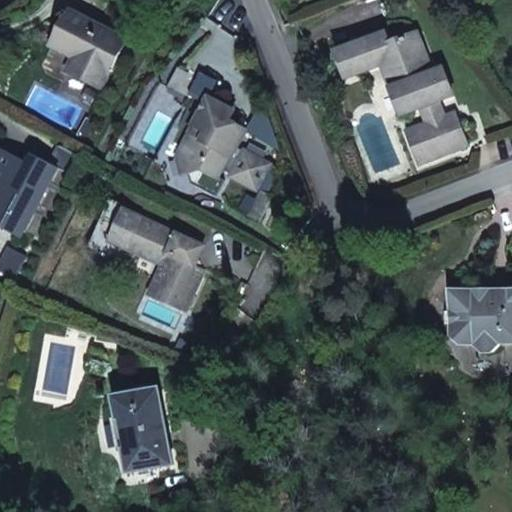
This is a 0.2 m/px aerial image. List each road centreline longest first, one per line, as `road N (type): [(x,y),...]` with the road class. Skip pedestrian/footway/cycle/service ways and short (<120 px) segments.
road 1 (residential): [(194,404),(347,200)]
road 2 (residential): [(254,0),(325,179),(347,200)]
road 3 (residential): [(347,200),(403,221),(511,183)]
